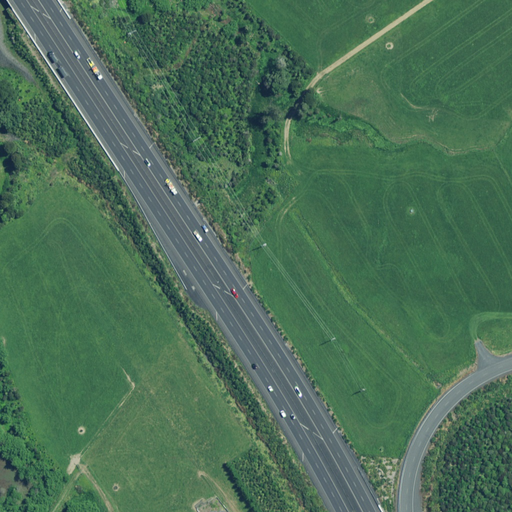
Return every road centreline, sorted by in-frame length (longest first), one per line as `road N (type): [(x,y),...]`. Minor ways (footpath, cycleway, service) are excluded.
road 1 (motorway): [(45,0),(314,411),(369,511)]
road 2 (motorway): [(340,511),(260,369),(21,0)]
road 3 (unclassified): [(406,511),(412,460),(435,417),(461,389),(511,362)]
